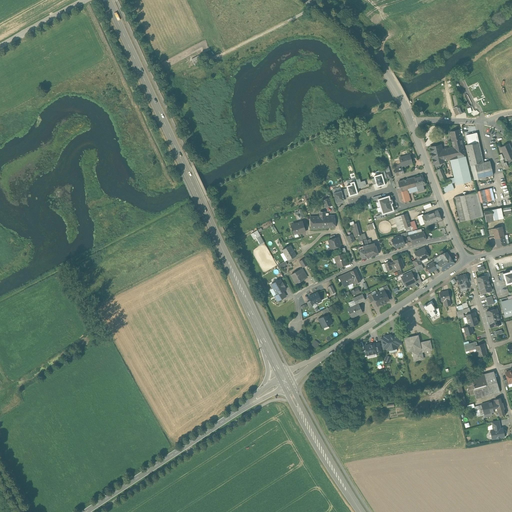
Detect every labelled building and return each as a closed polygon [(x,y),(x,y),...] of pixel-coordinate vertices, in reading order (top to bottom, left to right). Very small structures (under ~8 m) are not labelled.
[(205,56),(193,62),(195,65),(207,59),(205,56)] [(462,104),(454,108),(457,115),(464,112),(462,108),(463,107),(462,104)] [(459,130),(449,132),(451,139),(461,137),(459,130)] [(461,137),(451,139),(453,147),(462,145),(461,137)] [(478,142),(465,145),(470,166),(483,163),(478,142)] [(511,150),(509,144),(500,147),(506,161),(511,158),(511,150)] [(440,145),(430,147),(434,164),(444,162),(444,161),(442,149),(440,145)] [(453,147),(442,149),(444,161),(450,160),(465,156),(462,145),(453,147)] [(410,155),(399,158),(401,164),(401,166),(412,163),(410,155)] [(465,156),(450,160),(456,185),(471,181),(465,156)] [(483,163),(470,166),(474,180),(482,178),(486,177),(493,175),(490,161),(483,163)] [(398,167),(394,168),(396,176),(404,174),(401,166),(398,167)] [(446,180),(441,168),(436,170),(441,182),(446,180)] [(381,174),(374,176),(374,178),(376,184),(377,187),(381,186),(385,185),(383,179),(382,174),(381,174)] [(422,175),(398,182),(400,191),(408,189),(409,189),(417,187),(418,192),(424,190),(423,185),(425,184),(422,175)] [(359,178),(356,179),(359,188),(366,186),(365,180),(360,182),(359,178)] [(441,182),(443,188),(452,184),(450,179),(446,180),(441,182)] [(354,182),(350,183),(351,185),(346,186),(347,188),(349,194),(349,196),(357,194),(356,189),(354,182)] [(481,203),(495,199),(492,187),(478,191),(481,203)] [(408,189),(400,191),(404,202),(411,200),(408,189)] [(341,191),(333,193),(336,203),(344,200),(344,199),(341,191)] [(483,216),(477,192),(474,193),(480,217),(483,216)] [(474,193),(454,197),(460,222),(480,217),(474,193)] [(382,198),(378,199),(382,214),(382,215),(385,214),(394,211),(391,203),(392,203),(391,200),(390,200),(389,196),(382,198)] [(329,198),(323,200),(325,208),(331,205),(329,198)] [(438,210),(430,213),(433,223),(441,220),(438,210)] [(325,212),(320,212),(320,217),(317,217),(317,228),(329,228),(329,216),(325,216),(325,212)] [(433,223),(430,213),(423,216),(426,224),(426,225),(433,223)] [(409,222),(406,214),(400,216),(405,228),(411,226),(409,222)] [(423,214),(417,216),(420,225),(426,224),(423,216),(423,214)] [(400,216),(394,218),(398,230),(405,228),(400,216)] [(303,222),(291,225),(294,235),(306,232),(303,222)] [(502,226),(492,229),(495,239),(504,237),(502,226)] [(257,230),(251,234),(254,239),(255,238),(259,245),(264,242),(257,230)] [(361,234),(357,236),(359,242),(362,241),(365,240),(363,234),(361,234)] [(416,234),(410,235),(410,237),(411,240),(412,244),(418,242),(416,234)] [(402,237),(392,240),(393,244),(394,244),(395,248),(404,245),(404,242),(402,236),(402,237)] [(337,237),(329,240),(330,244),(329,245),(331,249),(335,248),(340,246),(337,237)] [(504,237),(495,239),(497,247),(506,245),(504,237)] [(364,253),(376,249),(374,243),(370,245),(370,246),(364,248),(363,248),(364,253)] [(290,245),(282,250),(288,261),(296,256),(290,245)] [(424,248),(414,253),(418,259),(419,261),(420,260),(428,256),(424,248)] [(376,249),(364,253),(366,258),(378,254),(376,249)] [(340,254),(334,257),(338,267),(348,264),(344,253),(340,254)] [(443,259),(439,262),(444,270),(454,264),(449,256),(443,259)] [(305,258),(299,261),(303,268),(308,264),(305,258)] [(401,258),(393,261),(394,262),(395,265),(395,266),(396,266),(397,270),(404,268),(401,258)] [(285,261),(277,265),(279,269),(287,265),(285,261)] [(433,262),(425,267),(429,273),(437,268),(433,262)] [(356,269),(350,272),(355,282),(356,284),(361,281),(356,269)] [(503,273),(504,279),(506,284),(511,282),(511,269),(510,270),(510,271),(503,273)] [(299,270),(291,275),(296,284),(304,279),(299,270)] [(350,271),(339,277),(344,287),(355,282),(350,272),(350,271)] [(412,272),(401,277),(406,286),(416,281),(412,272)] [(466,274),(457,277),(459,284),(460,284),(461,289),(470,287),(466,274)] [(487,275),(477,278),(479,286),(489,283),(487,275)] [(280,279),(271,284),(277,294),(277,295),(283,291),(286,290),(284,287),(285,286),(283,282),(282,283),(280,279)] [(489,283),(479,286),(481,293),(491,291),(489,283)] [(350,291),(352,296),(360,292),(358,287),(350,291)] [(384,290),(378,293),(383,303),(389,300),(386,294),(384,290)] [(283,291),(277,295),(277,294),(275,296),(278,301),(286,297),(283,291)] [(448,291),(439,293),(441,301),(444,301),(445,306),(451,305),(449,300),(450,300),(448,291)] [(321,301),(318,293),(308,297),(310,300),(309,300),(310,301),(312,305),(313,305),(312,304),(315,303),(316,304),(321,301)] [(373,296),(372,296),(375,300),(377,306),(383,303),(378,293),(373,296)] [(353,306),(357,315),(363,313),(358,303),(359,302),(357,297),(353,299),(356,305),(353,306)] [(503,309),(511,306),(511,298),(501,302),(503,309)] [(432,300),(423,306),(431,319),(437,315),(437,316),(440,316),(438,308),(435,309),(435,308),(433,305),(434,304),(432,300)] [(357,315),(353,306),(350,307),(351,310),(349,312),(351,318),(357,315)] [(511,306),(503,309),(505,317),(511,314),(511,306)] [(469,308),(456,311),(457,314),(458,318),(464,316),(463,313),(470,311),(469,308)] [(496,309),(486,312),(488,319),(498,317),(496,309)] [(469,326),(471,326),(478,324),(474,312),(466,315),(469,326)] [(325,317),(324,316),(319,319),(323,328),(323,327),(331,323),(332,324),(328,315),(325,317)] [(498,317),(488,319),(491,327),(501,324),(498,317)] [(471,326),(469,326),(464,328),(466,335),(473,333),(471,326)] [(390,335),(384,337),(385,338),(381,339),(383,348),(388,347),(388,350),(396,348),(396,346),(398,345),(398,344),(401,343),(399,335),(390,337),(390,335)] [(418,335),(405,338),(408,351),(415,350),(415,351),(412,352),(414,361),(423,359),(421,350),(422,350),(423,352),(432,350),(430,341),(421,343),(421,344),(420,344),(418,335)] [(311,345),(316,348),(320,343),(314,340),(311,345)] [(476,342),(464,345),(466,352),(476,349),(475,346),(477,346),(476,342)] [(374,344),(364,346),(367,355),(376,353),(374,344)] [(477,346),(475,346),(476,349),(478,356),(487,354),(485,349),(483,344),(477,346)] [(494,372),(472,378),(473,380),(467,382),(469,390),(473,389),(476,399),(499,392),(494,372)] [(460,384),(454,386),(459,406),(466,404),(460,384)] [(344,385),(331,390),(333,393),(342,390),(343,394),(346,393),(344,385)] [(483,410),(503,404),(501,398),(494,400),(494,401),(482,405),(483,410)] [(503,404),(483,410),(484,414),(485,417),(492,415),(491,412),(494,411),(497,410),(499,416),(506,414),(503,404)] [(500,426),(493,428),(493,430),(490,430),(491,433),(490,435),(491,436),(492,439),(497,438),(500,438),(500,437),(504,437),(503,428),(500,429),(500,426)]
